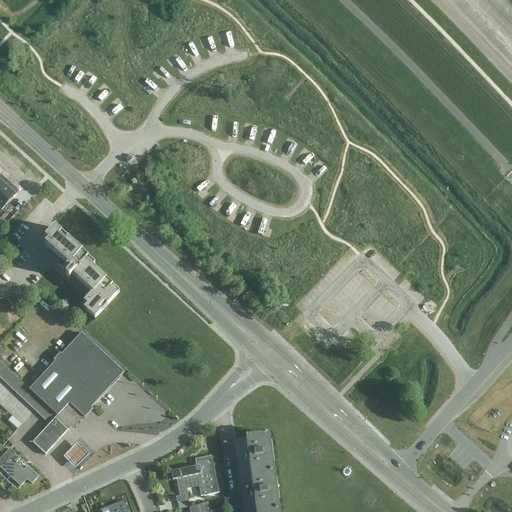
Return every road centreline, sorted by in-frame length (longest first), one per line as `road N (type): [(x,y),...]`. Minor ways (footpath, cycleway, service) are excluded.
road 1 (tertiary): [(267,352),(83,185)]
road 2 (tertiary): [(442,511),(267,352)]
